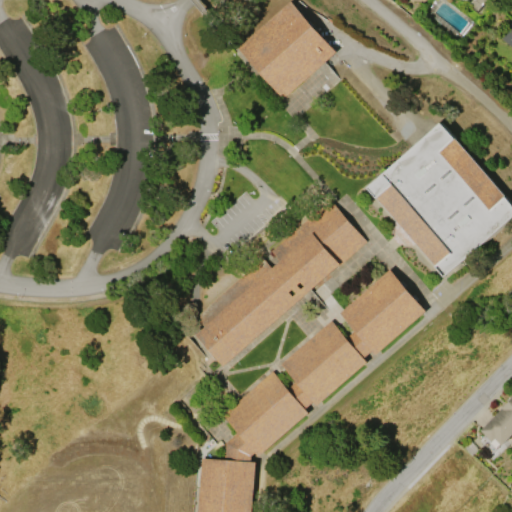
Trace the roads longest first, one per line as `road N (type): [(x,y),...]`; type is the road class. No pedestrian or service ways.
road 1 (residential): [(0,291),(78,291),(128,272),(162,253),(202,197),(207,127),(200,95),(160,19)]
road 2 (residential): [(511,243),(262,459),(260,511)]
road 3 (residential): [(511,366),(377,511)]
road 4 (residential): [(368,0),(511,124)]
